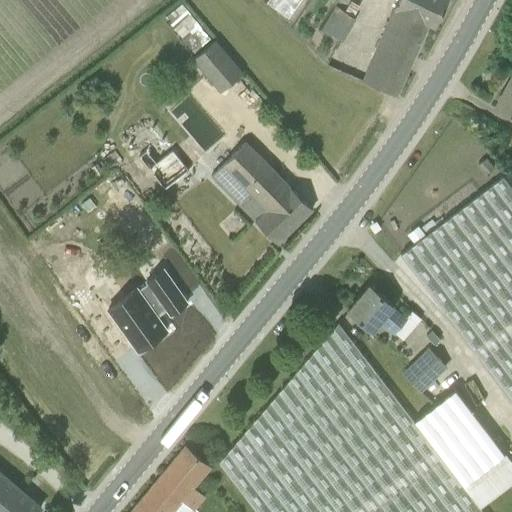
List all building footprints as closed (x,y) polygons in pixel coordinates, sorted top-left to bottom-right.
[(399,0),(363,80),(397,95),(429,25),(436,28),(448,0),(399,0)] [(344,38),(355,16),(336,5),(324,27),(344,38)] [(215,40),(192,59),(207,76),(229,57),(215,40)] [(511,77),(497,106),(511,114),(511,77)] [(33,143),(59,123),(49,109),(23,130),(33,143)] [(278,243),(313,209),(246,142),(211,175),(250,215),(278,243)] [(174,149),(152,166),(165,183),(187,166),(174,149)] [(486,157),(476,165),(485,175),(495,167),(486,157)] [(511,188),(503,176),(438,226),(425,236),(415,243),(401,255),(413,270),(511,401),(511,188)] [(425,236),(420,230),(418,226),(408,234),(415,243),(425,236)] [(112,270),(75,295),(92,320),(129,295),(112,270)] [(142,295),(113,315),(143,358),(172,337),(161,323),(171,316),(175,321),(193,309),(169,275),(151,288),(153,290),(143,297),(142,295)] [(393,305),(370,286),(349,311),(371,330),(380,320),(394,332),(405,318),(392,306),(393,305)] [(414,421),(338,323),(218,462),(256,511),(483,511),(463,486),(505,454),(455,390),(414,421)] [(426,336),(434,345),(440,340),(431,330),(426,336)] [(420,391),(446,366),(430,349),(404,374),(420,391)] [(190,511),(193,509),(204,496),(192,487),(209,466),(186,447),(131,511),(190,511)] [(0,511),(37,511),(41,507),(0,472),(0,511)]
